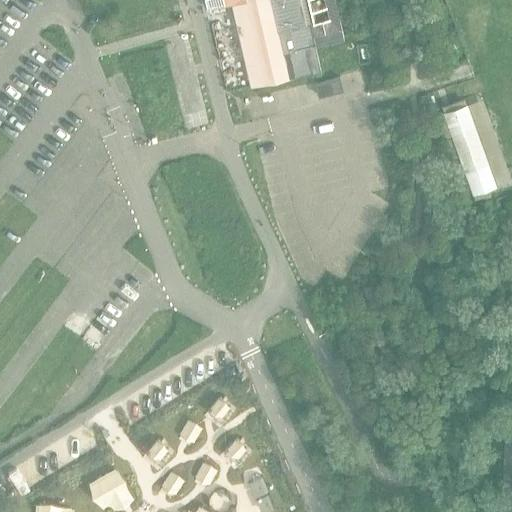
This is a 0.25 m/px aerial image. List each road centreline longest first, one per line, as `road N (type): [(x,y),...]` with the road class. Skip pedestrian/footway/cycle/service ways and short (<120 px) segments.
road 1 (unclassified): [(233,325),(176,290),(130,162),(226,136)]
road 2 (unclassified): [(233,325),(289,291),(226,136)]
road 3 (tertiary): [(322,511),(233,325)]
road 4 (unclassified): [(226,136),(192,0)]
